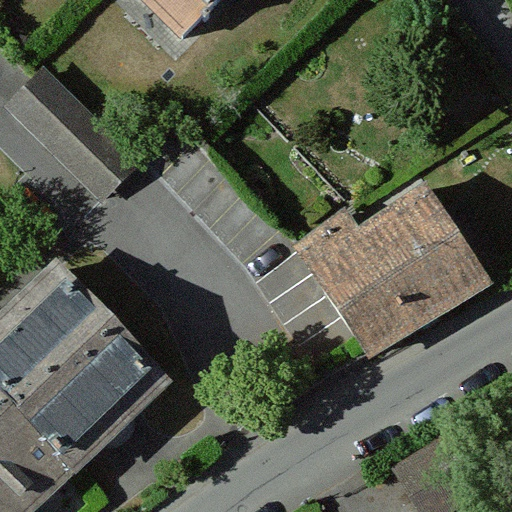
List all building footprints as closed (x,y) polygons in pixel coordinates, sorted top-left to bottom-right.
[(224,0),(133,0),(180,46),(224,0)] [(141,170),(45,73),(5,112),(102,209),(141,170)] [(343,217),(299,249),(367,357),(489,288),(482,281),(505,267),(470,215),(448,227),(426,192),(356,238),(343,217)] [(0,325),(0,391),(76,473),(174,383),(61,266),(0,325)] [(0,511),(33,511),(76,473),(0,391),(0,511)] [(431,457),(345,497),(352,511),(428,511),(452,501),(431,457)]
